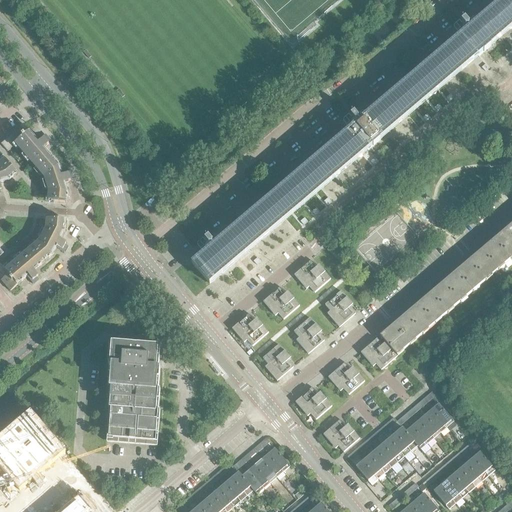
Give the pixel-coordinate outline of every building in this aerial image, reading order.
[(205,253),(192,264),(210,285),(239,260),(251,250),(286,220),(321,191),(357,160),(368,150),(409,116),(443,86),(467,66),(479,56),(482,53),(495,42),(500,38),(511,28),(511,0),(502,0),(473,26),(471,23),(469,25),(465,20),(461,23),(465,28),(461,32),(460,32),(460,33),(460,34),(460,35),(460,36),(461,36),(462,38),(451,47),(450,45),(425,66),(427,68),(425,70),(419,74),(393,97),(391,95),(362,119),(360,117),(358,119),(354,113),(350,117),(355,122),(351,125),(350,125),(350,126),(350,127),(349,127),(349,128),(350,129),(350,130),(352,132),(341,141),(339,139),(305,168),(307,170),(271,201),(269,199),(233,229),(235,231),(224,241),(222,238),(217,243),(215,240),(213,242),(209,237),(205,240),(209,245),(205,249),(204,249),(204,250),(204,251),(204,252),(204,253),(205,253)] [(46,137),(39,143),(24,125),(1,144),(8,152),(14,146),(17,149),(19,148),(24,155),(23,156),(29,163),(30,162),(39,172),(53,159),(44,149),(49,145),(47,143),(49,141),(46,137)] [(10,180),(17,174),(5,159),(2,162),(0,163),(0,192),(1,193),(0,190),(0,189),(2,189),(0,183),(10,180)] [(73,178),(72,174),(63,177),(62,174),(60,167),(53,159),(39,172),(42,176),(45,179),(49,192),(48,202),(67,203),(68,193),(65,183),(71,181),(70,179),(73,178)] [(66,221),(54,220),(54,217),(49,216),(49,218),(45,217),(45,222),(47,222),(46,229),(40,241),(32,248),(44,263),(53,256),(56,249),(64,253),(68,247),(65,245),(66,243),(61,240),(65,231),(66,221)] [(511,259),(511,258),(511,224),(380,337),(386,344),(398,356),(410,346),(411,346),(410,345),(422,335),(423,336),(423,335),(435,324),(435,325),(436,325),(435,324),(447,314),(448,314),(448,313),(460,303),(460,304),(461,303),(460,303),(472,292),(473,293),(474,292),(473,291),(485,281),(486,282),(486,281),(498,270),(498,271),(499,271),(498,270),(510,260),(511,260),(511,259)] [(38,268),(44,263),(32,248),(6,270),(0,263),(0,279),(11,292),(11,291),(15,288),(25,279),(24,277),(27,274),(29,276),(32,280),(35,283),(39,280),(37,278),(39,276),(38,275),(33,269),(37,266),(38,268)] [(316,269),(310,263),(295,276),(307,290),(310,288),(315,294),(331,280),(319,266),(316,269)] [(285,296),(279,289),(263,303),(275,317),(279,314),(284,320),(300,307),(288,293),(285,296)] [(331,312),(330,312),(328,315),(340,329),(356,315),(350,308),(353,306),(342,292),(325,306),(331,312)] [(254,322),(248,316),(232,329),(244,344),(248,341),(253,347),(269,333),(257,320),(254,322)] [(296,341),(308,355),(324,341),(319,335),(322,332),(310,319),(294,332),(300,338),(296,341)] [(398,356),(386,344),(382,346),(377,340),(361,354),(373,368),(376,365),(381,371),(398,357),(398,356)] [(111,438),(111,442),(153,445),(153,442),(156,410),(154,410),(156,389),(154,389),(156,368),(154,368),(156,350),(156,347),(132,345),(123,344),(114,344),(113,366),(114,366),(112,386),(114,387),(112,407),(114,407),(111,438)] [(263,359),(268,365),(265,368),(277,382),(293,368),(288,362),(291,359),(279,345),(263,359)] [(340,392),(343,389),(348,395),(364,382),(353,368),(350,371),(344,364),(328,378),(340,392)] [(317,396),(311,390),(296,403),(308,417),(311,415),(316,421),(332,407),(320,393),(317,396)] [(430,395),(423,400),(427,404),(433,399),(430,395)] [(423,400),(417,406),(420,410),(427,404),(423,400)] [(432,410),(447,428),(454,422),(438,404),(432,410)] [(417,406),(410,411),(414,415),(420,410),(417,406)] [(432,410),(425,416),(440,434),(447,428),(432,410)] [(410,411),(404,417),(407,421),(414,415),(410,411)] [(440,434),(425,416),(418,421),(434,439),(440,434)] [(404,417),(397,422),(400,426),(407,421),(404,417)] [(0,463),(1,462),(20,485),(59,452),(31,418),(0,443),(0,463)] [(394,418),(387,424),(390,428),(397,422),(394,418)] [(434,439),(418,421),(412,427),(427,445),(434,439)] [(343,453),(360,439),(348,426),(345,428),(339,422),(323,436),(335,450),(338,447),(343,453)] [(390,428),(387,424),(380,430),(384,434),(390,428)] [(412,427),(405,432),(421,450),(427,445),(412,427)] [(421,450),(405,432),(402,428),(395,434),(411,452),(417,447),(420,451),(421,450)] [(380,430),(374,435),(377,439),(384,434),(380,430)] [(395,434),(389,440),(404,458),(411,452),(395,434)] [(374,435),(367,441),(371,445),(377,439),(374,435)] [(266,439),(259,445),(263,449),(270,443),(266,439)] [(389,440),(382,445),(398,463),(404,458),(389,440)] [(367,441),(361,446),(364,450),(366,449),(371,445),(367,441)] [(471,443),(464,448),(468,452),(474,447),(471,443)] [(259,445),(253,450),(256,454),(263,449),(259,445)] [(371,445),(366,449),(370,453),(375,449),(371,445)] [(382,445),(376,451),(391,469),(398,463),(382,445)] [(361,446),(354,452),(357,456),(364,450),(361,446)] [(464,448),(458,454),(461,458),(468,452),(464,448)] [(274,449),(268,455),(283,473),(290,467),(274,449)] [(253,450),(246,456),(249,460),(256,454),(253,450)] [(376,451),(369,456),(384,474),(391,469),(376,451)] [(357,456),(354,452),(347,458),(351,462),(357,456)] [(473,458),(488,476),(495,471),(479,453),(473,458)] [(461,458),(458,454),(451,460),(454,464),(461,458)] [(268,455),(261,460),(276,478),(283,473),(268,455)] [(246,456),(240,462),(243,466),(249,460),(246,456)] [(384,474),(369,456),(362,462),(378,480),(384,474)] [(488,476),(473,458),(466,464),(481,482),(488,476)] [(276,478),(261,460),(255,466),(270,484),(276,478)] [(451,460),(444,465),(448,469),(454,464),(451,460)] [(236,471),(243,466),(240,462),(233,467),(236,471)] [(378,480),(362,462),(356,468),(371,486),(378,480)] [(227,473),(233,467),(230,463),(224,469),(227,473)] [(466,464),(459,470),(475,488),(481,482),(466,464)] [(448,469),(444,465),(438,471),(441,475),(448,469)] [(270,484),(255,466),(248,472),(263,490),(270,484)] [(220,478),(227,473),(224,469),(217,475),(220,478)] [(459,470),(453,475),(468,493),(475,488),(459,470)] [(441,475),(438,471),(431,476),(434,480),(441,475)] [(263,490),(248,472),(242,477),(253,491),(257,495),(263,490)] [(238,473),(231,479),(247,497),(253,491),(242,477),(238,473)] [(217,475),(210,480),(213,484),(220,478),(217,475)] [(453,475),(446,481),(461,499),(468,493),(453,475)] [(434,480),(431,476),(425,482),(425,483),(428,486),(434,480)] [(231,479),(225,484),(240,502),(247,497),(231,479)] [(210,480),(203,486),(207,490),(213,484),(210,480)] [(446,481),(440,486),(455,504),(461,499),(446,481)] [(225,484),(218,490),(233,508),(240,502),(225,484)] [(412,493),(418,488),(418,487),(415,484),(408,489),(412,493)] [(422,484),(418,487),(418,488),(423,493),(424,494),(427,491),(422,484)] [(203,486),(196,492),(200,495),(207,490),(203,486)] [(455,504),(440,486),(433,492),(448,510),(455,504)] [(408,489),(402,495),(405,499),(412,493),(408,489)] [(218,490),(212,496),(225,511),(228,511),(233,508),(218,490)] [(200,495),(196,492),(190,497),(193,501),(200,495)] [(434,500),(428,492),(425,495),(431,502),(434,500)] [(417,499),(427,511),(437,511),(439,511),(431,502),(425,495),(424,494),(423,493),(417,499)] [(312,494),(306,499),(309,503),(316,498),(313,494),(312,494)] [(405,499),(402,495),(395,500),(398,504),(405,499)] [(225,511),(212,496),(205,501),(214,511),(225,511)] [(193,501),(190,497),(184,502),(187,506),(193,501)] [(82,499),(66,511),(92,511),(93,511),(82,499)] [(309,503),(306,499),(299,505),(303,509),(309,503)] [(427,511),(417,499),(410,505),(416,511),(427,511)] [(398,504),(395,500),(388,506),(392,510),(398,504)] [(214,511),(205,501),(198,507),(202,511),(214,511)] [(187,506),(184,502),(177,508),(181,511),(187,506)] [(511,505),(510,502),(503,508),(507,511),(511,507),(511,505)]
